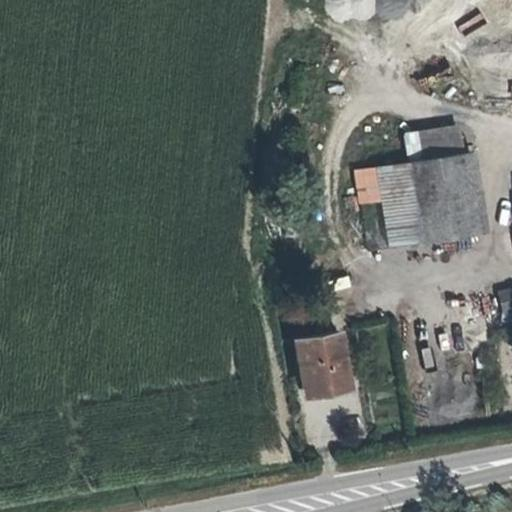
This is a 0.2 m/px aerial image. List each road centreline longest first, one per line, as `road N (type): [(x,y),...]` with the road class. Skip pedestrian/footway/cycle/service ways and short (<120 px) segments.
road 1 (tertiary): [(511,450),(205,505)]
road 2 (tertiary): [(332,511),(511,468)]
